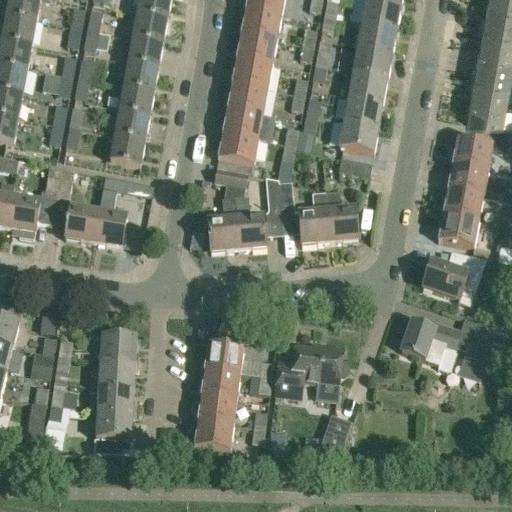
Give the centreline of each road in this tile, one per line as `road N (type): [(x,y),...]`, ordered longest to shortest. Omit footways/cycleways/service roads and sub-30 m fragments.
road 1 (residential): [(163,299),(213,0)]
road 2 (residential): [(381,286),(437,0)]
road 3 (residential): [(381,286),(163,299)]
road 4 (residential): [(163,299),(0,274)]
road 5 (residential): [(155,426),(163,299)]
